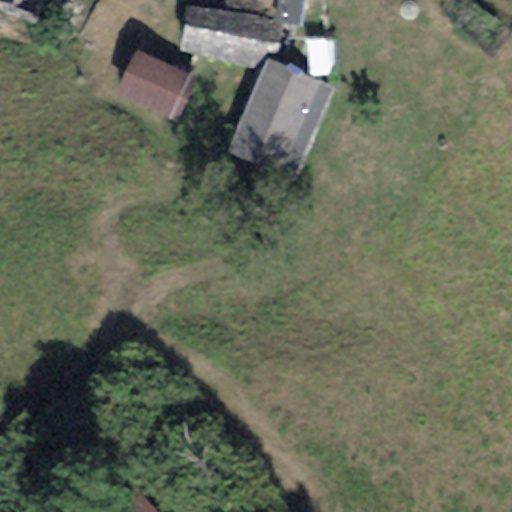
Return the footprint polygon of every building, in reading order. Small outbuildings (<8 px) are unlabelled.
[(58,0),(0,0),(0,9),(46,29),(58,0)] [(304,0),(275,0),(272,21),(301,26),(304,0)] [(265,58),(273,61),(282,25),(185,6),(180,50),(259,72),(265,58)] [(195,79),(133,50),(112,93),(174,123),(195,79)] [(273,61),(265,58),(259,72),(226,151),(291,178),(330,85),(273,61)] [(109,511),(157,511),(137,488),(109,511)]
